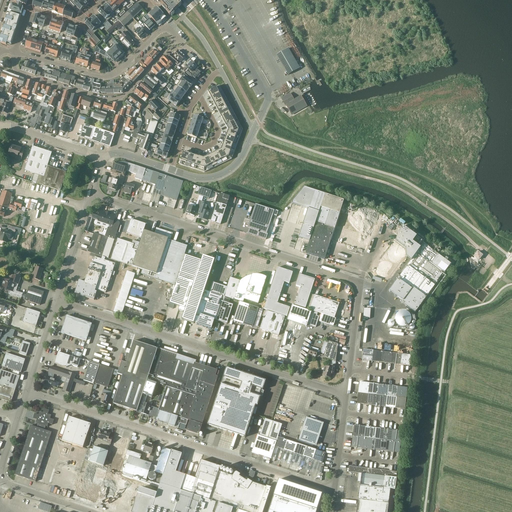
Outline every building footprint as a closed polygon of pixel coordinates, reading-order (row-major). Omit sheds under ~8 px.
[(42,9),(44,3),(35,0),(34,0),(32,6),(42,9)] [(44,3),(42,9),(47,10),(50,2),(50,0),(44,0),(44,3)] [(85,7),(78,0),(73,0),(72,1),(71,0),(69,3),(73,8),(76,6),(81,11),(85,7)] [(117,0),(112,0),(111,2),(117,8),(121,5),(121,4),(117,0)] [(176,10),(182,4),(177,0),(155,0),(170,16),(176,10)] [(58,14),(61,5),(61,4),(56,2),(55,4),(55,3),(52,12),(58,14)] [(117,8),(111,2),(107,5),(113,12),(115,14),(119,10),(117,8)] [(66,7),(65,10),(65,9),(63,15),(72,19),(73,16),(75,17),(76,13),(68,11),(70,5),(68,3),(66,5),(66,7)] [(128,12),(133,18),(143,9),(137,3),(128,12)] [(22,8),(16,5),(12,4),(10,10),(11,11),(10,13),(21,16),(23,8),(22,8)] [(109,15),(113,12),(107,5),(107,4),(102,8),(109,15)] [(61,5),(58,14),(63,16),(63,15),(65,9),(65,10),(66,7),(61,5)] [(157,7),(152,11),(162,22),(162,21),(166,18),(157,7)] [(103,17),(101,19),(105,23),(111,18),(109,15),(102,8),(98,12),(103,17)] [(152,11),(148,15),(153,21),(158,26),(158,25),(162,22),(152,11)] [(128,12),(118,21),(123,26),(124,27),(133,18),(128,12)] [(6,22),(7,22),(18,26),(21,16),(10,13),(9,15),(8,14),(7,16),(7,17),(6,22)] [(38,26),(41,16),(36,14),(33,24),(38,26)] [(152,22),(153,21),(148,15),(147,14),(144,18),(147,21),(144,24),(150,30),(155,26),(152,22)] [(43,28),(44,24),(47,18),(41,16),(38,26),(43,28)] [(98,30),(105,23),(101,19),(99,21),(94,16),(89,20),(98,30)] [(50,26),(49,31),(54,33),(54,34),(58,21),(52,20),(50,26)] [(98,30),(89,20),(85,24),(90,29),(88,31),(92,36),(98,30)] [(58,21),(54,34),(59,36),(61,30),(64,23),(58,21)] [(123,26),(118,21),(116,23),(114,25),(118,30),(123,26)] [(3,31),(4,32),(15,35),(18,26),(7,22),(6,24),(5,24),(4,26),(3,31)] [(144,29),(142,27),(138,23),(134,27),(137,30),(135,33),(140,39),(141,40),(144,37),(143,36),(145,34),(142,31),(144,29)] [(67,32),(66,35),(66,37),(71,38),(71,40),(75,27),(69,25),(67,32)] [(71,40),(77,41),(79,36),(81,29),(75,27),(71,40)] [(15,35),(4,32),(3,34),(2,34),(1,36),(0,39),(0,41),(2,42),(1,43),(7,45),(7,43),(11,45),(15,35)] [(121,42),(128,49),(131,46),(132,47),(135,44),(130,38),(125,32),(121,35),(125,39),(121,42)] [(109,34),(102,40),(105,43),(112,37),(109,34)] [(25,47),(30,49),(33,40),(28,38),(25,47)] [(91,38),(89,42),(94,48),(97,45),(97,44),(91,38)] [(33,40),(30,49),(36,50),(38,42),(33,40)] [(49,43),(45,41),(42,49),(46,50),(45,53),(51,55),(54,47),(55,43),(56,40),(53,40),(51,46),(48,45),(49,43)] [(115,45),(110,49),(119,58),(120,57),(121,58),(124,55),(123,55),(124,54),(120,50),(122,48),(115,41),(113,43),(115,45)] [(44,44),(38,42),(36,50),(41,52),(44,44)] [(54,47),(51,55),(57,57),(60,49),(54,47)] [(119,59),(119,58),(110,49),(106,53),(101,50),(99,54),(106,57),(108,55),(115,63),(116,62),(119,60),(119,59)] [(288,49),(277,55),(288,75),(300,69),(288,49)] [(71,58),(75,59),(77,51),(73,50),(72,54),(63,51),(61,59),(70,62),(71,58)] [(147,55),(153,61),(159,55),(158,54),(160,52),(157,50),(155,52),(153,50),(150,53),(149,53),(147,55)] [(177,65),(180,62),(181,62),(186,56),(182,53),(179,50),(174,56),(173,56),(171,54),(168,58),(170,59),(177,65)] [(84,58),(81,65),(87,67),(90,59),(87,58),(88,53),(86,52),(85,55),(84,58)] [(142,66),(145,69),(147,66),(148,67),(153,61),(147,55),(145,58),(144,57),(143,59),(146,62),(142,66)] [(75,63),(81,65),(84,58),(78,56),(75,63)] [(163,56),(161,58),(167,64),(170,68),(173,65),(176,68),(178,66),(177,65),(170,59),(169,60),(166,57),(165,58),(163,56)] [(171,69),(170,68),(167,64),(161,58),(160,60),(161,61),(160,63),(167,71),(168,70),(169,71),(171,69)] [(22,70),(28,72),(31,63),(25,62),(24,65),(22,70)] [(192,62),(184,71),(186,73),(188,75),(190,77),(191,76),(193,74),(192,72),(197,66),(192,62)] [(31,63),(28,72),(35,75),(37,69),(34,68),(35,65),(31,64),(31,63)] [(151,70),(155,74),(157,76),(164,69),(159,63),(151,70)] [(134,67),(132,70),(139,77),(144,71),(144,70),(145,69),(142,66),(138,71),(134,67)] [(47,78),(50,79),(53,71),(47,69),(45,76),(47,77),(47,78)] [(57,72),(53,71),(50,79),(57,81),(58,76),(61,77),(61,76),(62,71),(58,70),(57,72)] [(130,79),(128,81),(131,84),(133,82),(134,82),(139,77),(132,70),(131,70),(127,74),(130,78),(129,79),(130,79)] [(193,74),(191,76),(194,79),(194,78),(197,80),(201,76),(202,74),(200,71),(199,72),(197,70),(196,71),(193,74)] [(4,87),(5,84),(9,73),(4,71),(1,78),(4,80),(2,86),(4,87)] [(59,82),(64,84),(66,78),(67,78),(67,75),(63,74),(64,71),(62,71),(61,76),(61,77),(59,82)] [(12,82),(14,75),(9,73),(5,84),(8,85),(6,90),(8,91),(12,82)] [(179,82),(180,81),(182,83),(189,89),(193,84),(186,79),(188,77),(183,73),(181,75),(182,76),(179,81),(179,82)] [(12,82),(8,91),(7,94),(11,95),(12,96),(15,90),(11,89),(12,87),(13,84),(13,83),(17,84),(20,77),(14,75),(12,82)] [(70,84),(73,85),(75,81),(75,78),(67,75),(67,78),(66,78),(64,84),(69,85),(70,84)] [(145,80),(144,82),(149,86),(153,90),(159,83),(161,85),(164,82),(161,80),(156,76),(154,79),(150,75),(149,75),(145,80)] [(25,79),(20,77),(17,84),(16,88),(18,89),(19,85),(22,86),(25,79)] [(83,89),(84,84),(86,77),(84,77),(83,80),(79,79),(78,81),(77,82),(75,81),(73,85),(76,86),(75,87),(83,89)] [(93,92),(99,93),(101,85),(95,83),(96,80),(94,79),(93,83),(92,86),(94,87),(93,92)] [(122,84),(114,84),(114,93),(123,93),(126,89),(131,84),(128,81),(127,81),(128,82),(127,83),(126,82),(124,83),(126,84),(124,86),(122,84)] [(92,88),(92,86),(93,83),(91,82),(90,86),(84,84),(83,89),(89,91),(90,88),(92,88)] [(42,98),(42,99),(44,94),(41,94),(39,93),(41,85),(36,83),(32,94),(42,98)] [(150,89),(143,83),(140,86),(150,95),(151,95),(153,92),(153,91),(150,89)] [(182,83),(178,87),(186,93),(189,89),(182,83)] [(100,93),(102,93),(104,93),(106,94),(114,93),(114,84),(111,85),(110,85),(110,88),(101,88),(101,85),(99,93),(100,93)] [(134,93),(138,96),(142,92),(143,90),(137,85),(134,89),(136,91),(134,93)] [(212,90),(208,92),(211,97),(222,91),(219,86),(212,90)] [(52,98),(54,91),(52,90),(52,88),(47,87),(44,95),(44,94),(42,99),(40,106),(42,106),(46,108),(47,105),(43,104),(46,96),(52,98)] [(178,87),(175,92),(183,97),(186,93),(178,87)] [(28,96),(31,89),(26,88),(23,90),(22,94),(23,94),(28,96)] [(52,98),(57,100),(58,100),(61,93),(59,92),(55,90),(54,91),(52,98)] [(142,92),(138,96),(141,99),(144,96),(147,99),(150,96),(143,90),(142,92)] [(222,91),(211,97),(213,102),(225,96),(222,91)] [(175,92),(172,96),(180,102),(180,101),(183,97),(175,92)] [(165,98),(163,100),(168,104),(170,102),(176,107),(180,102),(180,101),(180,102),(172,96),(171,95),(169,94),(166,98),(165,98)] [(72,95),(68,106),(74,108),(78,97),(72,95)] [(126,102),(125,104),(127,105),(131,108),(134,105),(140,110),(143,107),(143,105),(132,95),(127,102),(126,102)] [(291,95),(282,100),(285,106),(286,105),(291,114),(306,105),(301,96),(294,100),(291,95)] [(225,96),(213,102),(216,106),(227,100),(225,96)] [(1,111),(7,114),(11,103),(13,98),(11,97),(9,102),(5,100),(4,104),(3,104),(2,109),(1,111)] [(77,109),(81,111),(83,106),(89,108),(92,101),(84,98),(84,99),(79,97),(77,104),(78,104),(77,109)] [(21,108),(24,109),(24,107),(26,102),(26,101),(16,98),(14,104),(20,106),(21,108)] [(46,108),(42,106),(39,116),(42,117),(44,112),(48,113),(51,107),(54,108),(57,100),(52,98),(49,106),(48,108),(46,108)] [(63,111),(67,100),(62,99),(61,103),(58,102),(57,105),(59,106),(58,109),(59,109),(59,110),(63,111)] [(93,103),(92,106),(100,109),(102,103),(95,100),(94,103),(93,103)] [(149,105),(155,112),(160,107),(154,100),(149,105)] [(227,100),(216,106),(218,111),(230,105),(227,100)] [(24,107),(24,109),(23,110),(31,112),(34,104),(26,102),(24,107)] [(105,104),(103,110),(108,112),(109,110),(111,111),(116,113),(118,105),(114,103),(112,106),(105,104)] [(230,105),(218,111),(221,116),(232,110),(230,105)] [(118,127),(122,116),(124,117),(126,110),(122,109),(120,116),(121,116),(120,117),(116,116),(113,124),(116,125),(116,127),(115,127),(114,132),(116,133),(118,127)] [(232,110),(221,116),(223,121),(235,115),(232,110)] [(101,112),(98,120),(96,125),(100,126),(100,125),(101,125),(101,127),(103,128),(104,122),(107,114),(101,112)] [(179,121),(180,116),(170,113),(168,118),(179,121)] [(60,123),(70,127),(73,119),(63,115),(60,123)] [(146,132),(148,133),(147,136),(144,134),(144,135),(139,133),(137,139),(142,140),(139,149),(147,152),(159,121),(153,115),(152,120),(151,120),(146,132)] [(194,115),(192,121),(201,124),(203,118),(194,115)] [(235,115),(223,121),(226,126),(237,119),(235,115)] [(167,124),(168,124),(177,127),(179,121),(168,118),(167,124)] [(125,127),(133,130),(134,126),(132,126),(134,121),(128,119),(125,127)] [(237,119),(226,126),(228,130),(241,135),(243,129),(237,119)] [(61,126),(60,131),(61,131),(61,132),(64,133),(65,133),(66,132),(68,133),(70,127),(60,123),(59,126),(61,126)] [(80,137),(90,141),(95,126),(85,123),(80,137)] [(168,124),(166,129),(175,132),(177,127),(168,124)] [(90,141),(100,144),(105,130),(95,126),(90,141)] [(166,129),(165,134),(174,137),(175,132),(166,129)] [(105,130),(100,144),(110,147),(115,133),(105,130)] [(189,130),(188,135),(197,138),(198,133),(189,130)] [(228,130),(226,135),(239,140),(241,135),(228,130)] [(165,134),(163,139),(172,142),(174,137),(165,134)] [(226,135),(225,140),(237,145),(239,140),(226,135)] [(163,139),(161,144),(170,147),(172,142),(163,139)] [(225,140),(223,146),(235,150),(237,145),(225,140)] [(161,144),(159,149),(159,150),(168,153),(168,152),(170,147),(161,144)] [(24,150),(21,149),(13,146),(11,151),(10,151),(9,155),(17,158),(16,159),(21,160),(24,150)] [(32,182),(41,185),(48,166),(52,153),(33,146),(24,171),(34,174),(32,182)] [(223,146),(221,150),(232,159),(235,150),(223,146)] [(153,153),(152,157),(158,159),(159,156),(167,158),(169,152),(168,152),(168,153),(159,150),(159,149),(156,148),(154,154),(153,153)] [(221,150),(217,152),(223,163),(232,159),(221,150)] [(182,156),(179,164),(184,166),(189,154),(184,152),(183,154),(182,155),(182,156)] [(217,152),(212,154),(218,166),(223,163),(217,152)] [(189,154),(184,166),(190,168),(194,155),(189,154)] [(212,154),(207,156),(213,168),(218,166),(212,154)] [(194,155),(190,168),(195,169),(199,157),(194,155)] [(207,156),(203,158),(204,172),(213,168),(207,156)] [(199,157),(195,169),(204,172),(203,158),(199,157)] [(119,175),(118,177),(120,178),(121,176),(124,177),(129,164),(125,162),(115,162),(111,172),(119,175)] [(135,178),(142,181),(146,169),(129,164),(126,171),(136,174),(135,178)] [(48,166),(41,185),(60,191),(67,172),(48,166)] [(146,169),(142,181),(153,184),(149,194),(152,195),(159,174),(146,169)] [(154,189),(160,191),(162,192),(167,176),(165,175),(159,174),(154,189)] [(120,178),(118,177),(117,179),(113,178),(111,184),(110,184),(108,189),(112,190),(113,189),(116,190),(119,183),(122,184),(124,177),(121,176),(120,178)] [(161,196),(177,201),(184,182),(167,176),(161,196)] [(132,188),(134,189),(135,186),(133,185),(133,184),(131,183),(130,184),(127,183),(124,192),(130,194),(132,188)] [(212,191),(200,187),(198,193),(198,195),(209,199),(212,191)] [(310,241),(306,253),(325,259),(335,229),(341,209),(344,201),(344,200),(325,194),(304,187),(292,202),(292,203),(308,209),(299,237),(310,241)] [(0,215),(4,217),(5,216),(7,216),(8,212),(4,211),(6,207),(16,211),(16,209),(18,210),(19,208),(21,209),(23,203),(16,200),(14,204),(9,203),(12,194),(2,191),(0,198),(0,215)] [(220,193),(217,203),(227,206),(230,197),(220,193)] [(197,208),(199,209),(202,202),(199,201),(198,205),(196,205),(195,207),(189,206),(187,214),(195,216),(197,208)] [(344,201),(341,209),(354,213),(357,214),(360,206),(356,205),(344,201)] [(202,202),(199,209),(202,210),(199,218),(207,220),(210,212),(203,210),(205,203),(202,202)] [(217,203),(214,212),(224,215),(227,206),(217,203)] [(256,204),(248,228),(249,228),(248,234),(266,240),(268,234),(267,234),(273,215),(277,217),(279,211),(275,210),(274,210),(256,204)] [(224,215),(214,212),(211,222),(221,225),(224,215)] [(114,222),(114,221),(116,217),(111,215),(111,216),(109,216),(110,215),(106,214),(105,215),(100,213),(98,222),(109,225),(111,221),(114,222)] [(126,233),(142,238),(144,231),(146,224),(131,219),(126,233)] [(108,228),(105,237),(108,238),(115,240),(120,223),(114,221),(114,222),(112,229),(108,228)] [(407,257),(411,261),(399,278),(389,291),(403,301),(402,303),(415,313),(426,298),(435,286),(444,273),(451,264),(438,255),(430,249),(421,242),(423,238),(418,235),(416,236),(403,226),(397,234),(395,241),(395,242),(405,249),(407,257)] [(140,243),(132,266),(142,270),(141,274),(175,285),(185,255),(188,246),(171,240),(173,233),(156,228),(154,234),(144,231),(142,238),(140,243)] [(9,229),(8,232),(2,230),(0,236),(1,237),(0,239),(0,240),(6,243),(7,239),(13,241),(15,234),(16,231),(15,231),(9,229)] [(108,238),(105,237),(94,233),(88,252),(108,259),(110,254),(103,252),(108,238)] [(127,265),(132,266),(140,243),(133,241),(132,243),(118,239),(111,259),(127,265)] [(211,329),(214,320),(222,296),(209,292),(205,290),(215,260),(203,256),(201,260),(185,255),(175,285),(169,303),(179,306),(178,310),(184,312),(182,320),(194,324),(194,323),(197,324),(197,325),(211,329)] [(115,272),(113,271),(115,264),(104,260),(101,259),(95,257),(93,264),(91,263),(85,282),(79,281),(75,294),(94,300),(97,292),(95,291),(96,290),(106,293),(111,275),(114,276),(115,272)] [(376,269),(376,271),(377,274),(379,276),(381,278),(383,279),(386,279),(388,278),(391,277),(393,275),(393,274),(394,271),(394,269),(393,266),(392,264),(390,262),(388,261),(385,261),(383,261),(380,262),(378,264),(377,266),(376,269)] [(278,268),(274,279),(281,281),(285,270),(278,268)] [(285,270),(281,281),(284,282),(289,284),(293,272),(285,270)] [(122,315),(135,274),(127,271),(114,312),(122,315)] [(230,278),(227,287),(224,297),(230,299),(240,302),(243,303),(244,300),(258,304),(267,278),(258,275),(256,275),(254,275),(252,275),(249,276),(247,276),(245,277),(244,278),(242,279),(240,281),(230,278)] [(300,275),(296,286),(301,287),(304,288),(307,277),(300,275)] [(9,281),(6,280),(5,279),(4,280),(3,281),(3,282),(2,286),(1,286),(1,287),(2,289),(3,289),(4,289),(10,291),(9,294),(21,298),(23,294),(16,291),(18,284),(20,279),(15,277),(14,277),(13,276),(12,277),(12,278),(12,279),(11,280),(9,281)] [(307,277),(304,288),(311,291),(315,280),(307,277)] [(274,279),(271,286),(282,289),(284,282),(281,281),(274,279)] [(209,292),(222,296),(224,297),(227,287),(213,283),(209,292)] [(271,286),(269,293),(280,296),(282,289),(271,286)] [(25,300),(40,305),(44,292),(29,287),(26,295),(25,300)] [(301,287),(298,296),(308,300),(311,291),(304,288),(301,287)] [(269,293),(267,300),(277,304),(280,296),(269,293)] [(310,310),(322,314),(334,318),(339,303),(314,295),(310,310)] [(230,299),(224,297),(222,296),(214,320),(227,324),(233,305),(229,304),(230,299)] [(298,296),(295,305),(306,308),(308,300),(298,296)] [(0,311),(3,313),(5,307),(11,309),(13,304),(0,300),(0,311)] [(267,300),(264,309),(287,317),(290,308),(277,304),(267,300)] [(233,321),(243,324),(247,311),(248,311),(250,305),(240,302),(233,321)] [(247,311),(243,324),(253,327),(259,308),(250,305),(248,311),(247,311)] [(278,350),(291,354),(301,324),(307,326),(311,312),(292,305),(287,320),(288,320),(278,350)] [(27,309),(24,318),(22,317),(20,324),(26,326),(27,323),(36,326),(40,313),(27,309)] [(260,329),(269,332),(275,313),(268,311),(266,310),(260,329)] [(395,317),(395,319),(395,322),(396,324),(398,326),(400,327),(403,327),(405,327),(407,326),(409,324),(410,322),(411,319),(410,317),(409,315),(407,313),(405,312),(403,311),(400,312),(398,313),(396,315),(395,317)] [(275,313),(269,332),(279,335),(285,317),(275,313)] [(336,319),(334,318),(322,314),(319,322),(333,326),(336,319)] [(61,333),(86,341),(92,324),(67,316),(61,333)] [(323,358),(332,361),(336,362),(338,344),(328,341),(328,342),(325,340),(321,353),(324,354),(323,358)] [(19,354),(26,356),(30,344),(23,341),(19,354)] [(143,394),(147,380),(158,349),(134,341),(126,363),(122,362),(119,371),(118,374),(122,376),(113,404),(137,412),(143,394)] [(158,348),(158,349),(147,380),(154,382),(164,350),(158,348)] [(362,360),(372,361),(373,350),(363,349),(362,360)] [(217,371),(218,371),(196,364),(197,361),(164,350),(154,382),(157,383),(166,386),(155,421),(178,428),(180,423),(186,425),(188,420),(190,421),(186,431),(199,435),(220,372),(217,371)] [(372,361),(381,363),(383,352),(373,350),(372,361)] [(58,352),(54,364),(66,367),(72,365),(78,367),(80,360),(58,352)] [(381,363),(391,364),(392,353),(383,352),(381,363)] [(2,366),(21,373),(25,360),(6,353),(2,366)] [(391,364),(400,365),(402,354),(392,353),(391,364)] [(402,354),(400,365),(410,366),(411,355),(402,354)] [(336,362),(332,361),(331,365),(330,368),(325,366),(322,375),(330,378),(331,374),(334,374),(336,362)] [(90,362),(83,381),(93,384),(94,383),(100,365),(90,362)] [(100,365),(94,383),(108,388),(112,374),(114,369),(100,365)] [(63,390),(70,393),(72,385),(75,375),(69,373),(50,366),(48,372),(62,377),(67,378),(65,383),(63,390)] [(259,397),(258,397),(261,389),(262,389),(262,390),(263,390),(266,381),(265,380),(264,382),(260,381),(260,380),(229,369),(229,371),(226,370),(227,368),(226,368),(207,425),(245,437),(256,405),(257,406),(256,406),(257,406),(261,397),(259,397)] [(1,370),(0,372),(0,384),(15,389),(20,376),(1,370)] [(47,376),(44,385),(48,386),(49,385),(55,387),(57,381),(51,379),(52,377),(47,376)] [(152,398),(157,383),(154,382),(147,380),(143,394),(152,398)] [(359,382),(358,393),(368,394),(369,383),(359,382)] [(368,394),(373,395),(377,395),(379,384),(369,383),(368,394)] [(0,384),(0,398),(11,403),(15,389),(0,384)] [(377,395),(379,395),(387,396),(388,386),(379,384),(377,395)] [(387,396),(396,398),(398,387),(388,386),(387,396)] [(398,387),(396,398),(406,399),(407,388),(398,387)] [(100,403),(107,405),(110,397),(106,395),(107,394),(105,393),(104,395),(103,394),(100,403)] [(357,404),(366,405),(368,394),(358,393),(357,404)] [(378,406),(386,407),(387,396),(379,395),(378,406)] [(386,407),(395,408),(396,398),(387,396),(386,407)] [(396,398),(395,408),(405,409),(406,399),(396,398)] [(142,413),(148,415),(153,402),(150,401),(149,405),(145,403),(142,413)] [(31,426),(15,475),(36,482),(52,432),(45,430),(46,426),(48,427),(49,424),(52,425),(54,420),(50,419),(51,415),(48,414),(49,410),(44,409),(43,413),(40,411),(39,415),(35,414),(33,419),(37,420),(36,423),(38,424),(36,427),(31,426)] [(61,441),(83,448),(91,424),(69,417),(61,441)] [(298,441),(313,446),(321,422),(306,417),(298,441)] [(365,427),(364,427),(354,425),(353,436),(364,438),(365,427)] [(365,427),(364,438),(372,439),(373,428),(365,427)] [(373,439),(379,440),(381,429),(373,428),(372,439),(373,439)] [(381,440),(390,441),(391,441),(393,430),(381,429),(379,440),(381,440)] [(107,443),(109,444),(111,444),(113,437),(109,436),(110,434),(101,430),(98,438),(107,441),(107,443)] [(393,430),(391,441),(401,442),(402,431),(393,430)] [(103,466),(108,468),(114,470),(114,469),(118,471),(128,439),(116,435),(110,454),(108,453),(103,466)] [(271,459),(275,447),(276,442),(272,440),(257,435),(252,452),(271,459)] [(351,447),(362,449),(364,438),(353,436),(351,447)] [(275,447),(284,450),(287,440),(278,437),(276,442),(275,447)] [(362,449),(371,450),(373,439),(372,439),(364,438),(362,449)] [(381,440),(379,440),(373,439),(371,450),(380,451),(381,440)] [(284,450),(294,453),(297,444),(287,440),(284,450)] [(380,451),(388,452),(390,441),(381,440),(380,451)] [(391,441),(390,441),(388,452),(399,453),(401,442),(391,441)] [(149,460),(153,461),(155,454),(151,453),(154,445),(153,444),(147,442),(146,443),(143,452),(151,454),(149,460)] [(294,453),(303,456),(306,447),(297,444),(294,453)] [(89,461),(103,466),(108,453),(108,452),(94,447),(89,461)] [(303,456),(313,459),(316,450),(306,447),(303,456)] [(316,450),(313,459),(322,462),(325,453),(316,450)] [(196,511),(201,498),(216,503),(238,510),(244,511),(263,511),(271,488),(266,486),(266,487),(252,483),(252,482),(248,479),(247,481),(239,476),(240,474),(236,471),(232,476),(218,472),(220,467),(211,464),(201,460),(195,479),(176,472),(182,454),(171,451),(160,484),(146,480),(124,472),(123,476),(159,487),(157,494),(139,488),(131,511),(196,511)] [(126,455),(120,471),(124,472),(146,480),(152,464),(126,455)] [(108,468),(103,466),(89,461),(89,462),(79,491),(78,496),(86,498),(97,502),(103,481),(104,481),(108,468)] [(367,474),(363,474),(358,473),(358,478),(361,479),(356,511),(387,511),(390,489),(395,490),(396,483),(396,478),(388,477),(383,476),(376,476),(372,475),(367,474)] [(268,511),(244,511),(238,510),(237,511),(316,511),(320,500),(277,486),(268,511)] [(212,511),(216,503),(201,498),(196,511),(212,511)] [(237,511),(238,510),(216,503),(212,511),(237,511)]
